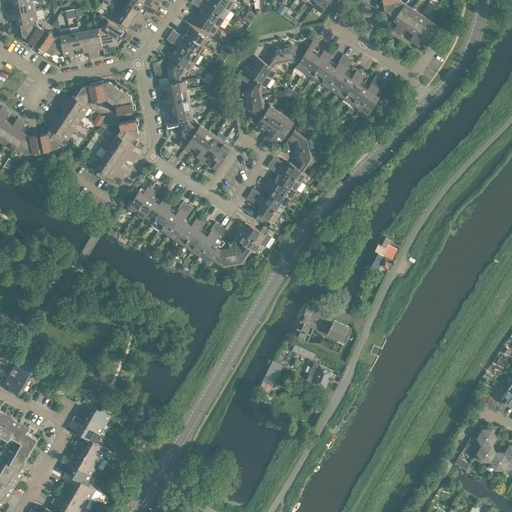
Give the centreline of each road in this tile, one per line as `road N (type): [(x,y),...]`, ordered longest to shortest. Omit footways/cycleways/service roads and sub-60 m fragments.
road 1 (tertiary): [(138,511),(291,246),(433,96)]
road 2 (unclassified): [(269,511),(429,207),(511,117)]
road 3 (residential): [(137,63),(46,79),(2,51),(0,39)]
road 4 (residential): [(418,511),(483,408),(511,423)]
road 5 (residential): [(60,170),(115,205),(152,156)]
